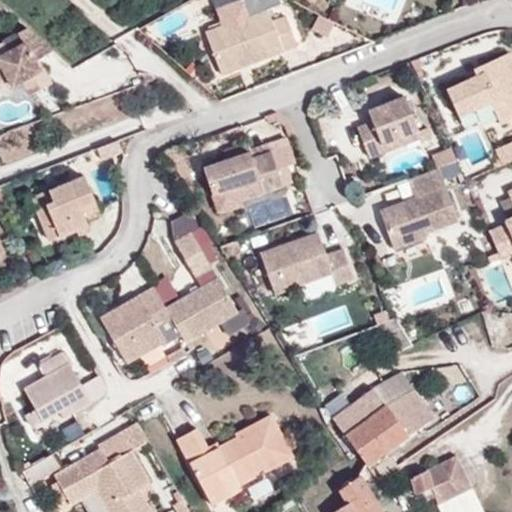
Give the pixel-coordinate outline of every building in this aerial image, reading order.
[(246,16),(240,1),(216,10),(222,25),(206,31),(222,74),(297,45),(286,15),(272,21),(267,8),(246,16)] [(38,60),(54,51),(27,27),(2,42),(7,50),(0,54),(0,80),(6,77),(12,87),(23,81),(31,95),(52,84),(38,60)] [(474,75),(444,88),(458,119),(491,105),(500,124),(511,119),(511,55),(510,51),(471,68),(474,75)] [(67,111),(76,135),(127,116),(118,92),(67,111)] [(421,138),(407,99),(373,111),(376,122),(360,128),(370,157),(421,138)] [(511,140),(494,149),(502,166),(511,161),(511,140)] [(224,149),(227,157),(250,149),(247,141),(224,149)] [(252,156),(271,149),(269,143),(250,149),(252,156)] [(183,147),(163,154),(187,193),(193,191),(187,172),(190,171),(183,147)] [(454,147),(437,154),(445,177),(463,171),(454,147)] [(252,156),(250,149),(227,157),(203,165),(218,209),(220,210),(240,203),(241,202),(240,198),(282,183),(271,149),(252,156)] [(458,222),(439,168),(407,180),(413,198),(378,211),(391,251),(426,238),(424,233),(458,222)] [(59,238),(77,230),(88,225),(86,220),(101,214),(85,176),(49,190),(54,203),(37,210),(44,228),(53,224),(59,238)] [(511,200),(511,214),(501,219),(503,223),(489,229),(500,254),(511,250),(511,186),(508,189),(511,200)] [(32,198),(37,210),(54,203),(49,190),(32,198)] [(53,224),(44,228),(50,241),(59,238),(53,224)] [(88,225),(77,230),(79,236),(91,231),(88,225)] [(212,266),(192,232),(175,242),(195,276),(212,266)] [(327,256),(319,234),(262,254),(276,294),(333,274),(336,285),(355,277),(346,249),(327,256)] [(173,318),(186,341),(237,311),(218,278),(167,308),(173,318)] [(167,308),(154,286),(140,294),(144,303),(122,316),(118,307),(100,318),(127,362),(165,340),(157,327),(173,318),(167,308)] [(140,294),(118,307),(122,316),(144,303),(140,294)] [(91,402),(62,352),(41,365),(47,376),(24,389),(42,420),(68,406),(73,413),(91,402)] [(434,417),(402,371),(332,416),(369,464),(434,417)] [(210,453),(197,428),(176,439),(212,506),(241,490),(239,487),(256,477),(255,475),(293,454),(272,414),(235,434),(237,438),(210,453)] [(101,448),(109,463),(131,450),(148,441),(139,426),(101,448)] [(71,503),(83,496),(97,489),(109,511),(150,511),(138,488),(149,482),(131,450),(109,463),(101,448),(55,475),(71,503)] [(52,454),(23,470),(31,483),(59,467),(52,454)] [(484,511),(457,455),(408,479),(424,509),(437,503),(441,511),(484,511)] [(380,511),(360,476),(339,490),(347,503),(332,511),(380,511)] [(109,511),(97,489),(83,496),(92,511),(109,511)] [(189,511),(182,499),(174,503),(178,511),(189,511)]
